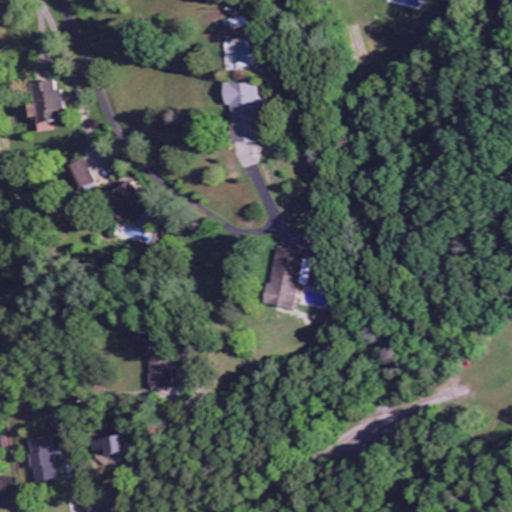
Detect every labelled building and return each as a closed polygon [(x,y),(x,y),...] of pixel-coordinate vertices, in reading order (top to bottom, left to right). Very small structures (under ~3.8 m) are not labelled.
[(53,127),(73,123),(71,113),(77,113),(73,92),(69,92),(67,83),(47,86),(51,106),(43,108),(45,124),(53,122),(53,127)] [(263,86),(236,86),(236,133),(245,133),(245,145),(263,145),(263,114),(270,114),(270,101),(263,101),(263,86)] [(83,193),(104,187),(97,163),(76,169),(83,193)] [(165,218),(147,189),(130,200),(147,228),(165,218)] [(264,306),(291,311),(295,286),(304,288),(308,267),(301,265),(302,256),(274,251),(264,306)] [(174,389),(172,329),(146,330),(147,358),(152,358),(153,390),(174,389)] [(106,452),(124,448),(127,461),(140,458),(135,436),(104,444),(106,452)] [(40,441),(45,486),(66,483),(60,439),(40,441)] [(5,496),(6,511),(20,510),(18,495),(5,496)]
